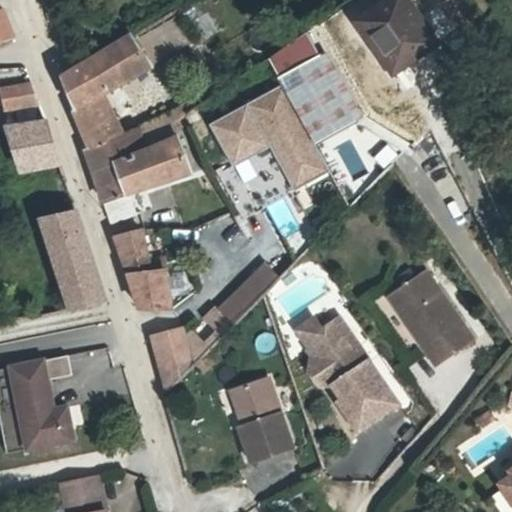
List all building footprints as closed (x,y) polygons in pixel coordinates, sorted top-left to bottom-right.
[(391,0),(359,23),(374,45),(378,42),(397,69),(435,43),(405,0),(391,0)] [(0,43),(15,39),(4,11),(0,11),(0,43)] [(357,120),(306,32),(272,57),(268,59),(282,84),(316,143),(357,120)] [(63,78),(86,135),(109,125),(96,98),(102,95),(151,68),(131,37),(63,78)] [(378,42),(374,45),(393,72),(397,69),(378,42)] [(245,218),(331,170),(317,145),(316,143),(282,84),(211,124),(234,166),(220,174),(245,218)] [(6,111),(41,105),(33,85),(2,92),(6,111)] [(96,98),(109,125),(115,122),(102,95),(96,98)] [(174,123),(182,117),(179,109),(138,129),(143,144),(174,123)] [(47,121),(8,127),(21,171),(61,163),(47,121)] [(174,123),(143,144),(146,150),(179,137),(174,123)] [(86,135),(92,149),(108,141),(115,138),(109,125),(86,135)] [(128,195),(129,194),(193,173),(179,137),(146,150),(143,144),(138,129),(115,138),(108,141),(128,195)] [(105,202),(111,223),(137,214),(129,194),(128,195),(108,141),(92,149),(88,150),(105,202)] [(373,162),(345,191),(352,203),(383,172),(373,162)] [(43,220),(72,309),(106,302),(77,212),(43,220)] [(144,308),(172,309),(166,262),(150,265),(143,230),(116,237),(130,276),(141,309),(145,309),(144,308)] [(152,336),(167,392),(170,391),(195,365),(215,344),(263,295),(278,280),(265,265),(218,312),(215,309),(186,337),(184,338),(181,328),(152,336)] [(426,272),(421,276),(435,295),(440,292),(426,272)] [(421,276),(393,294),(413,322),(408,325),(427,352),(431,349),(441,363),(473,340),(440,292),(435,295),(421,276)] [(413,322),(393,294),(389,297),(408,325),(413,322)] [(399,404),(368,361),(363,360),(357,351),(358,345),(339,318),(321,331),(326,338),(311,349),(308,351),(313,357),(309,370),(319,384),(333,386),(343,400),(338,403),(359,432),(399,404)] [(298,331),(311,349),(326,338),(321,331),(313,320),(298,331)] [(363,360),(368,361),(358,345),(357,351),(363,360)] [(49,402),(53,402),(48,380),(73,375),(69,355),(44,361),(11,367),(28,450),(75,440),(68,407),(55,410),(51,410),(49,402)] [(294,449),(270,378),(237,389),(248,425),(240,428),(252,464),(294,449)] [(511,470),(510,472),(511,474),(511,476),(500,485),(511,502),(511,470)] [(106,511),(99,477),(62,484),(66,505),(67,511),(106,511)]
